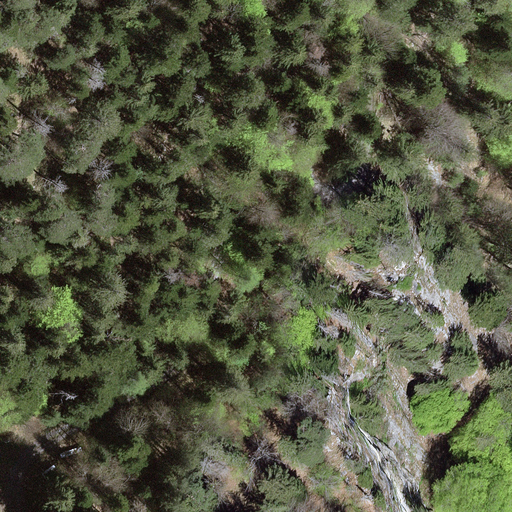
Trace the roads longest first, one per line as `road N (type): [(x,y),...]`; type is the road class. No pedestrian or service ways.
road 1 (track): [(182,0),(218,216),(219,268),(184,351),(15,465),(7,490),(13,511)]
road 2 (track): [(356,0),(367,153),(350,190),(327,197),(307,178),(305,107),(236,0)]
